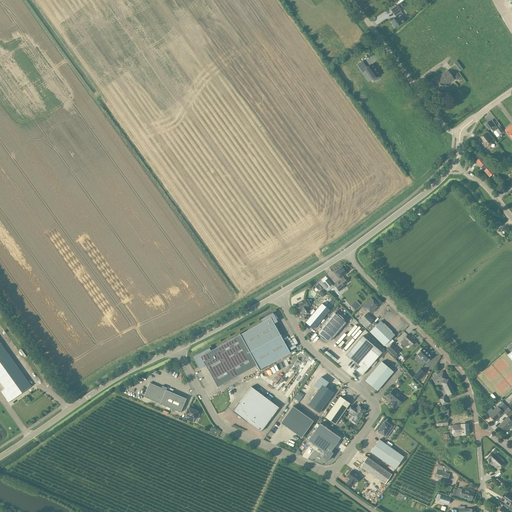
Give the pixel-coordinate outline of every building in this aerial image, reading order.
[(391,21),(394,24),(393,25),(394,27),(395,26),(396,27),(404,21),(401,16),(403,14),(401,12),(402,11),(400,8),(399,8),(397,5),(396,6),(390,10),(395,16),(396,17),(391,21)] [(365,70),(369,75),(372,80),(373,79),(374,81),(379,78),(378,76),(378,75),(375,71),(371,64),(367,68),(362,61),(357,65),(362,72),(365,70)] [(432,81),(439,91),(441,94),(445,92),(442,88),(445,86),(454,79),(447,70),(439,76),(438,76),(432,81)] [(498,128),(492,120),(490,121),(485,125),(488,130),(489,130),(491,128),(493,131),(498,128)] [(480,137),(481,138),(479,139),(486,148),(495,141),(494,140),(488,132),(487,133),(486,134),(485,133),(480,137)] [(475,156),(478,159),(476,162),(481,168),(484,172),(485,171),(490,177),(495,173),(488,165),(490,163),(484,155),(481,151),(475,156)] [(342,268),(336,272),(340,277),(341,278),(333,285),(339,292),(344,287),(343,286),(347,282),(342,276),(346,273),(342,268)] [(332,284),(327,278),(322,282),(321,280),(317,282),(325,289),(327,288),(332,284)] [(371,298),(362,307),(365,311),(368,308),(372,313),(379,306),(371,298)] [(309,308),(305,301),(296,306),(300,313),(302,311),(304,315),(309,311),(308,308),(309,308)] [(351,306),(354,310),(360,305),(356,301),(351,306)] [(330,311),(322,304),(306,324),(314,330),(330,311)] [(366,313),(358,321),(365,328),(366,328),(384,346),(394,335),(380,321),(377,325),(373,321),(373,320),(366,313)] [(345,323),(335,314),(319,333),(323,337),(322,338),(324,340),(325,339),(329,342),(345,323)] [(240,334),(260,371),(261,371),(260,370),(291,354),(281,336),(282,336),(282,335),(281,336),(274,323),(276,322),(272,316),(268,318),(269,318),(263,321),(264,322),(241,335),(240,334)] [(342,341),(350,332),(345,327),(337,337),(342,341)] [(343,342),(347,345),(355,336),(351,333),(343,342)] [(218,388),(236,378),(257,366),(260,372),(260,371),(240,334),(240,335),(210,352),(209,351),(196,358),(201,367),(205,365),(218,388)] [(403,339),(404,340),(401,343),(405,347),(409,344),(411,346),(415,341),(407,335),(403,339)] [(351,351),(354,347),(356,349),(361,342),(357,339),(349,349),(351,351)] [(0,382),(5,389),(1,392),(9,402),(31,386),(0,343),(0,382)] [(399,351),(392,344),(386,349),(394,356),(399,351)] [(432,356),(422,347),(417,353),(426,362),(432,356)] [(378,357),(371,350),(357,366),(359,368),(355,371),(362,376),(378,357)] [(338,363),(340,361),(329,353),(327,356),(338,363)] [(377,391),(393,372),(382,362),(365,381),(377,391)] [(425,372),(421,368),(414,375),(418,380),(425,372)] [(436,385),(441,383),(447,380),(443,371),(437,373),(437,372),(432,374),(433,377),(432,378),(436,385)] [(447,380),(441,383),(447,396),(454,392),(448,379),(447,380)] [(181,413),(187,399),(167,391),(168,389),(163,386),(163,387),(162,389),(150,383),(144,397),(181,413)] [(334,393),(322,385),(308,405),(319,413),(334,393)] [(261,432),(279,408),(252,387),(239,404),(233,412),(247,422),(248,422),(261,432)] [(397,406),(404,399),(393,390),(387,397),(392,402),(389,407),(393,411),(397,406)] [(439,398),(441,402),(437,404),(438,406),(442,405),(442,406),(448,403),(445,395),(439,398)] [(340,397),(325,418),(335,425),(350,404),(340,397)] [(507,406),(505,404),(503,401),(498,406),(503,410),(507,406)] [(348,411),(354,416),(351,420),(356,424),(365,411),(358,406),(356,409),(352,406),(348,411)] [(186,415),(195,419),(196,418),(198,419),(200,413),(198,412),(190,408),(190,407),(186,415)] [(314,421),(293,407),(282,424),(303,438),(314,421)] [(490,415),(496,421),(503,413),(497,407),(490,415)] [(511,424),(511,422),(508,418),(500,425),(506,431),(511,424)] [(389,435),(395,426),(391,424),(390,425),(385,422),(378,432),(378,433),(380,435),(381,434),(384,436),(386,433),(389,435)] [(325,460),(328,460),(333,453),(331,452),(341,438),(320,423),(305,444),(320,454),(319,456),(325,460)] [(450,426),(451,436),(461,435),(469,434),(468,424),(460,425),(450,426)] [(370,452),(395,469),(404,457),(379,439),(370,452)] [(490,464),(491,463),(498,469),(500,469),(501,469),(505,464),(504,463),(505,461),(496,453),(498,451),(495,449),(491,454),(486,460),(490,464)] [(360,467),(385,484),(392,474),(367,457),(360,467)] [(450,474),(441,471),(437,469),(435,476),(447,480),(450,474)] [(356,483),(360,477),(351,471),(347,477),(350,479),(347,483),(351,487),(355,483),(356,483)] [(498,477),(495,480),(502,486),(505,483),(498,477)] [(454,488),(452,495),(459,497),(471,500),(474,492),(462,488),(462,489),(458,488),(457,489),(454,488)] [(448,505),(450,498),(437,494),(434,500),(438,501),(448,505)] [(511,498),(505,494),(501,500),(506,503),(504,506),(508,509),(508,508),(511,510),(511,508),(511,503),(511,501),(511,498)]
